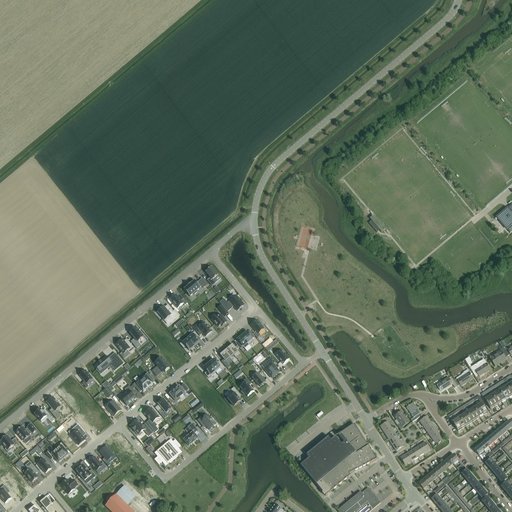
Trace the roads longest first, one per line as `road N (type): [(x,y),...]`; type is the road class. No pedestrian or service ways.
road 1 (unclassified): [(254,225),(258,190),(282,157),(446,20),(458,0)]
road 2 (residential): [(0,427),(209,252)]
road 3 (residential): [(303,364),(165,479),(118,424)]
road 4 (residential): [(118,424),(256,308)]
road 5 (unclassified): [(321,349),(265,263),(254,225)]
